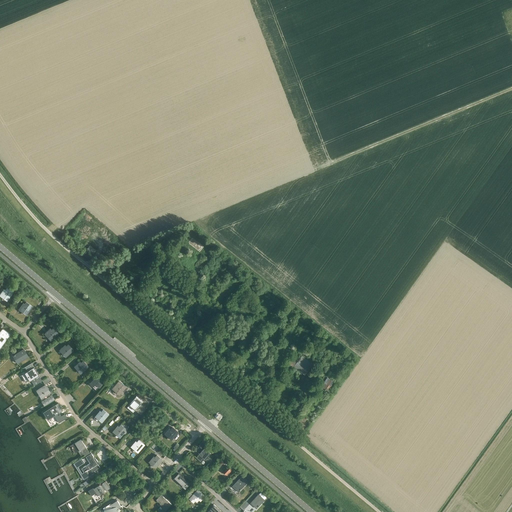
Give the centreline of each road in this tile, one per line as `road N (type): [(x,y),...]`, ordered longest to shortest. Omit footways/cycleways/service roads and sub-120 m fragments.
road 1 (unclassified): [(379,511),(50,233),(0,174)]
road 2 (residential): [(153,485),(76,419),(23,332)]
road 3 (tertiary): [(207,422),(56,294)]
road 4 (tertiary): [(311,511),(207,422)]
